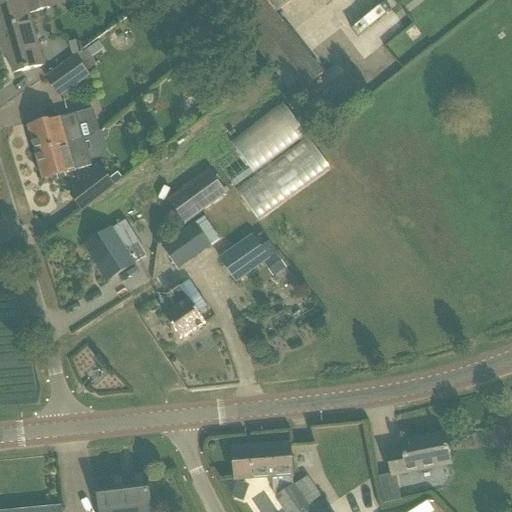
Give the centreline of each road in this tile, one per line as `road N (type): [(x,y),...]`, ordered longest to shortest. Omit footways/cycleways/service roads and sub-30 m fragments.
road 1 (tertiary): [(185,419),(372,396),(511,357)]
road 2 (unclassified): [(64,429),(59,382),(13,231)]
road 3 (tertiary): [(64,429),(185,419)]
